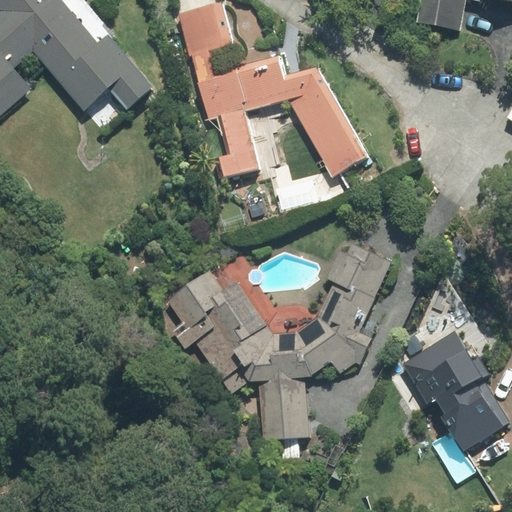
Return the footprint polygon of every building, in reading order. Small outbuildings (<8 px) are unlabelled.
[(103,47),(63,0),(0,0),(0,5),(5,11),(0,14),(0,118),(35,90),(18,68),(38,51),(88,111),(115,90),(132,110),(158,88),(116,36),(103,47)] [(511,0),(425,0),(421,22),(464,31),(470,0),(478,0),(484,1),(484,0),(511,0)] [(291,102),(336,177),(370,156),(322,69),(287,77),(282,57),(219,72),(214,50),(235,45),(225,3),(186,13),(213,121),(222,119),(231,157),(219,160),(223,177),(261,168),(248,113),(291,102)] [(269,311),(247,278),(227,291),(214,272),(172,300),(190,327),(178,335),(189,351),(201,343),(235,393),(255,380),(261,379),(266,441),(311,438),(306,378),(316,377),(336,363),(343,375),(364,366),(374,340),(366,336),(396,266),(354,248),(351,255),(340,251),(328,277),(340,282),(324,317),(301,308),(269,311)] [(457,332),(405,365),(431,405),(439,400),(449,416),(446,418),(468,452),(511,423),(511,416),(488,379),(495,375),(477,347),(470,351),(457,332)]
